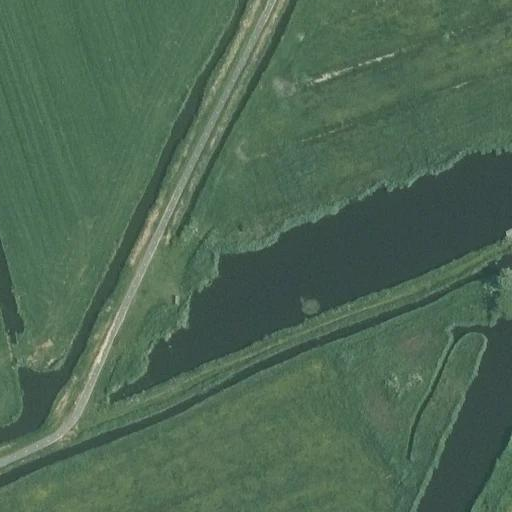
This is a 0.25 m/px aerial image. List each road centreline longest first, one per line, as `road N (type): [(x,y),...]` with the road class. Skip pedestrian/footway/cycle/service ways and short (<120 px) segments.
road 1 (track): [(66,429),(118,416),(510,246)]
road 2 (track): [(22,511),(309,383),(342,414),(382,511)]
road 3 (track): [(91,383),(114,364),(208,228),(316,0)]
road 4 (track): [(217,209),(511,100)]
road 5 (track): [(309,383),(344,356),(484,293)]
